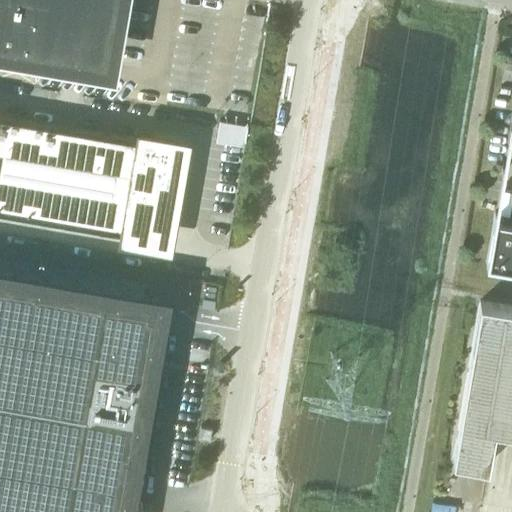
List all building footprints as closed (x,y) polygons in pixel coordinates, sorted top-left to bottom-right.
[(0,0),(0,41),(40,48),(48,0),(95,8),(98,7),(98,0),(0,0)] [(169,144),(0,115),(0,208),(154,235),(169,144)] [(485,264),(511,268),(511,222),(493,219),(485,264)] [(0,274),(0,511),(153,511),(186,307),(0,274)] [(511,511),(511,299),(480,294),(479,301),(452,460),(487,466),(493,427),(511,429),(511,511)] [(203,298),(202,307),(213,309),(215,300),(203,298)] [(211,428),(200,426),(197,438),(209,440),(211,428)]
